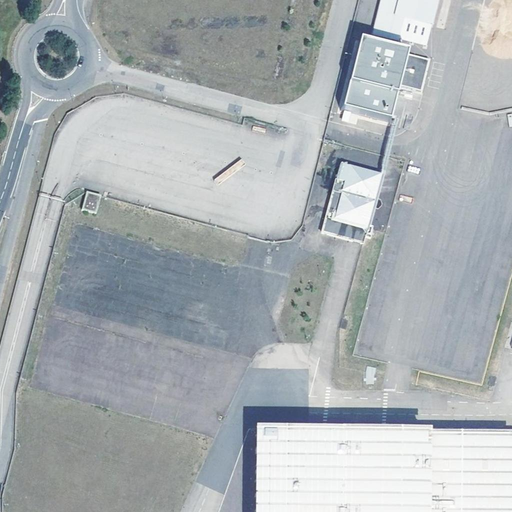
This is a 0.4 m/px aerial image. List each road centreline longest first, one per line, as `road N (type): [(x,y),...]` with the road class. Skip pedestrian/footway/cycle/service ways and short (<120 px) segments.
road 1 (unknown): [(62,163),(74,120),(108,99),(303,143)]
road 2 (unknown): [(311,412),(346,263),(343,248),(312,227),(329,153)]
road 3 (residential): [(91,64),(321,128)]
